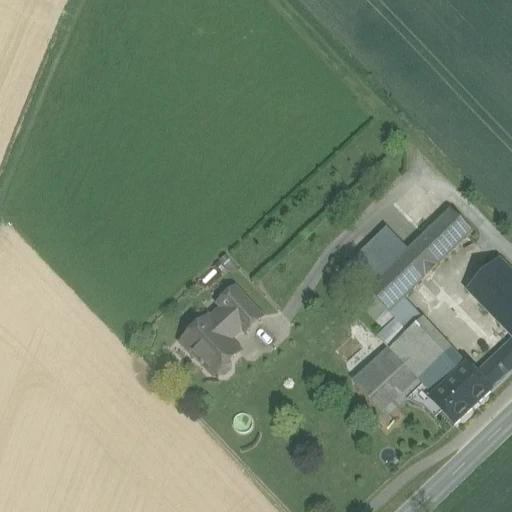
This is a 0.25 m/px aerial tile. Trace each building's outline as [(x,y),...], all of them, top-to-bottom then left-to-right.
[(397,266),(370,292),(388,310),(391,314),(474,233),(453,211),(397,266)] [(376,244),(349,270),(370,292),(397,266),(376,244)] [(511,271),(501,260),(468,291),(511,338),(511,271)] [(370,292),(358,303),(376,322),(388,310),(370,292)] [(261,321),(234,293),(221,305),(243,329),(248,334),(261,321)] [(225,310),(210,324),(208,321),(181,346),(190,356),(196,356),(216,377),(217,376),(219,378),(225,378),(230,373),(231,367),(229,365),(240,355),(228,342),(243,329),(225,310)] [(410,334),(397,320),(378,338),(391,352),(410,334)] [(455,354),(424,321),(410,334),(391,352),(422,385),(455,354)] [(511,346),(478,378),(491,393),(511,374),(511,346)] [(391,352),(355,385),(386,418),(422,385),(391,352)] [(455,354),(422,385),(436,400),(469,369),(455,354)] [(436,400),(432,403),(455,427),(491,393),(478,378),(469,369),(436,400)]
